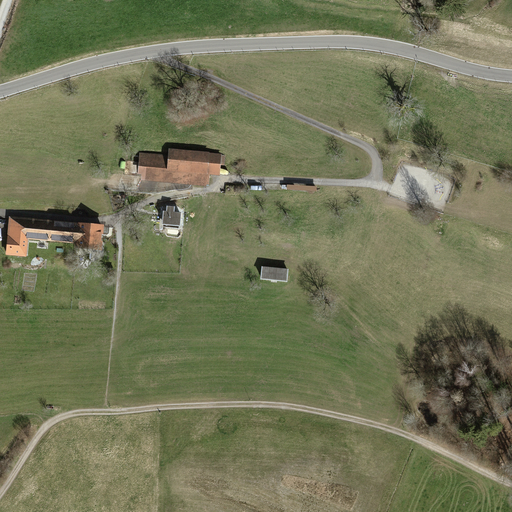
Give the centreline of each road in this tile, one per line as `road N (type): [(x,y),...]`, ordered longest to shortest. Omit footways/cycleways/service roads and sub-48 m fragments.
road 1 (track): [(0,496),(49,426),(74,412),(246,402),(375,424),(511,485)]
road 2 (tertiary): [(0,92),(151,50),(327,41),(397,47),(511,76)]
